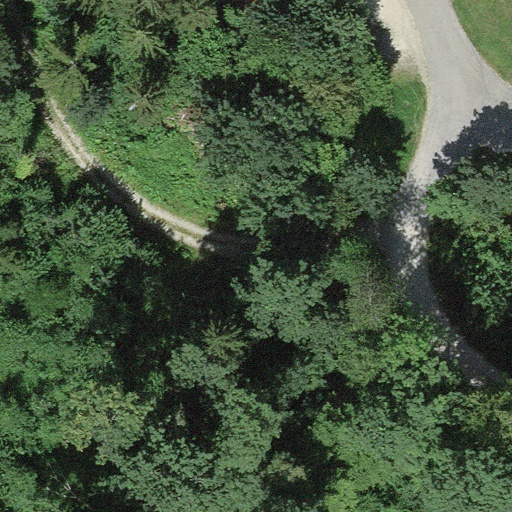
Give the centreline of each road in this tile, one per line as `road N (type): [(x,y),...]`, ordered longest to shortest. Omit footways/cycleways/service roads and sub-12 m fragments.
road 1 (track): [(404,249),(222,243),(118,193),(47,113),(1,0)]
road 2 (track): [(422,6),(471,96),(404,249)]
road 3 (track): [(404,249),(427,322),(511,410)]
